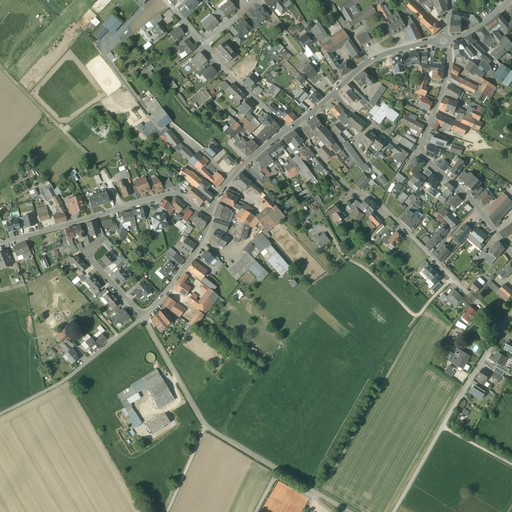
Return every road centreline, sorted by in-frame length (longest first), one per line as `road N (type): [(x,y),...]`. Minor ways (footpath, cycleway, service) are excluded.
road 1 (residential): [(500,328),(393,511)]
road 2 (track): [(309,488),(381,361),(417,317)]
road 3 (residential): [(293,127),(348,188),(370,195),(430,255)]
road 4 (residential): [(143,317),(63,380),(0,413)]
road 5 (residential): [(348,511),(205,426)]
road 6 (track): [(102,171),(0,67)]
road 7 (unclassified): [(0,242),(122,207)]
road 8 (residential): [(211,212),(177,277),(143,317)]
road 9 (residential): [(205,426),(143,317)]
